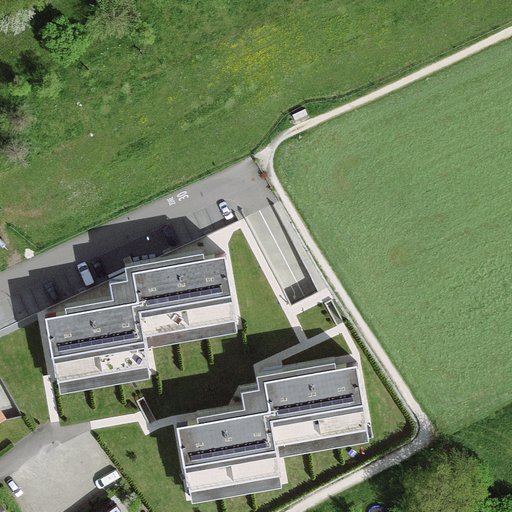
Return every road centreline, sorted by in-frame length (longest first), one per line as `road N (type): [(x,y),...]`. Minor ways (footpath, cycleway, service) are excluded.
road 1 (track): [(511,28),(282,134),(266,160),(417,407),(427,437)]
road 2 (track): [(296,511),(427,437)]
